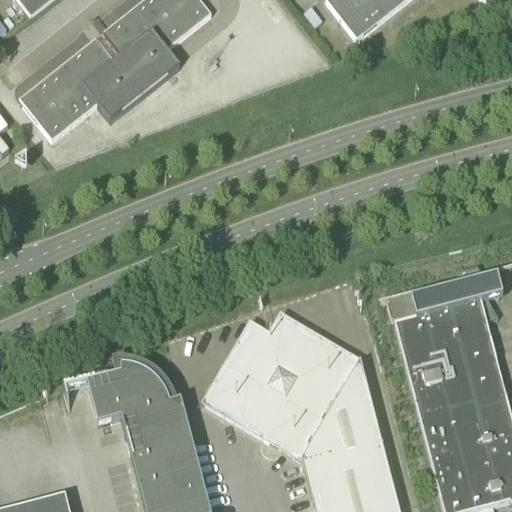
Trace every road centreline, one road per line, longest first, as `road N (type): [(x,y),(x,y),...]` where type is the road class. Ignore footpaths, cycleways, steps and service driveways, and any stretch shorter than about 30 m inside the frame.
road 1 (primary): [(0,336),(312,209),(511,151)]
road 2 (primary): [(511,91),(330,143),(0,274)]
